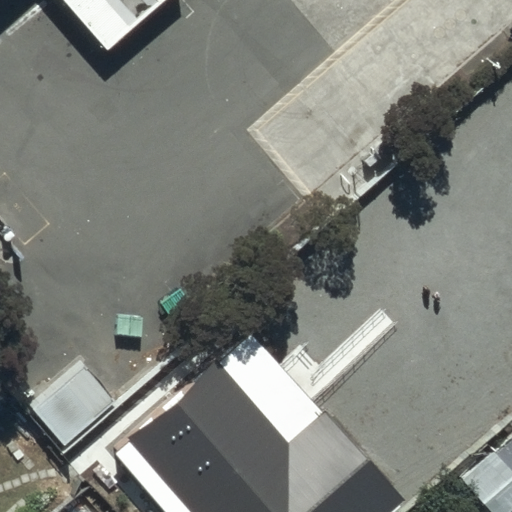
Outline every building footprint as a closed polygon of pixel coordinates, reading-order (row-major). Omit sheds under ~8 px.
[(511,244),(490,262),(511,293),(511,244)] [(511,339),(478,295),(445,318),(492,384),(511,370),(511,339)] [(245,323),(105,444),(163,511),(371,511),(398,489),(317,396),(312,401),(245,323)] [(78,357),(25,402),(59,440),(110,393),(78,357)] [(511,421),(487,444),(511,470),(511,421)]
